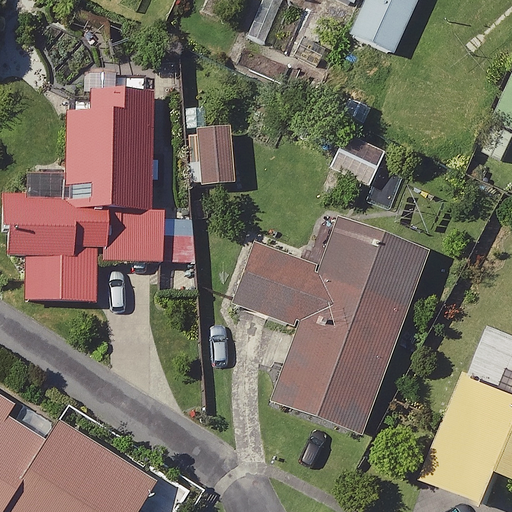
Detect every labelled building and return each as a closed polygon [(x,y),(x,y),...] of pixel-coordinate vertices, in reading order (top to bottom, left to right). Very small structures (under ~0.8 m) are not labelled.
[(421,0),(371,0),(353,41),(395,59),(421,0)] [(155,105),(71,104),(70,182),(31,182),(30,204),(7,204),(7,245),(29,246),(28,308),(96,309),(97,271),(192,272),(193,224),(154,224),(155,105)] [(511,105),(503,127),(511,130),(511,105)] [(233,139),(187,138),(186,196),(232,197),(233,139)] [(424,269),(332,237),(318,279),(251,256),(230,315),(297,338),(271,412),(363,444),(424,269)] [(511,372),(474,358),(420,491),(472,511),(495,511),(507,484),(511,485),(511,372)] [(0,397),(0,511),(168,511),(173,504),(56,432),(48,445),(12,423),(20,410),(0,397)]
